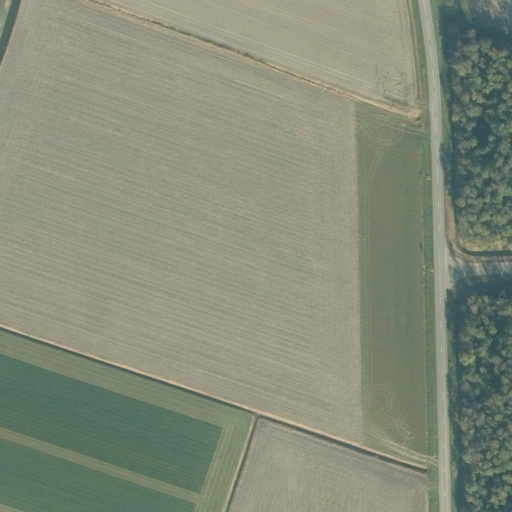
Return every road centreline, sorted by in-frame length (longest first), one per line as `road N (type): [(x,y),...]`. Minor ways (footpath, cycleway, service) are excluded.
road 1 (secondary): [(439,270),(436,120),(422,0)]
road 2 (secondary): [(444,511),(439,270)]
